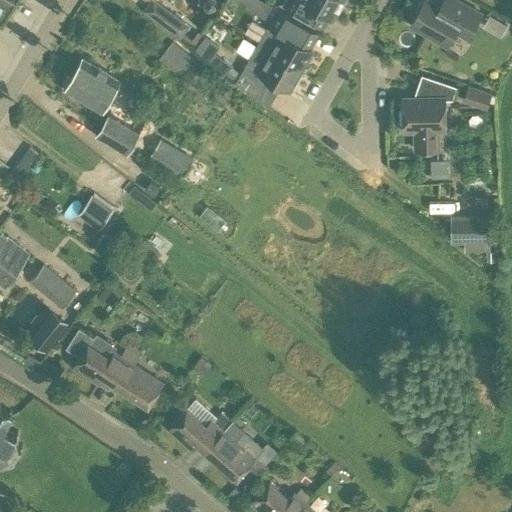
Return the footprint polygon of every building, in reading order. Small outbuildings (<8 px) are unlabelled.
[(192,38),(184,32),(190,24),(156,0),(150,0),(143,9),(193,46),(202,34),(197,31),(192,38)] [(206,0),(197,12),(210,21),(224,2),(221,0),(206,0)] [(333,18),(342,0),(285,0),(283,4),(304,15),(310,5),(333,18)] [(456,0),(450,11),(431,0),(424,0),(420,1),(417,8),(418,11),(411,24),(447,44),(455,30),(468,37),(482,13),(459,0),(456,0)] [(28,15),(42,20),(47,9),(33,4),(28,15)] [(258,45),(303,70),(314,51),(294,40),(303,24),(278,10),(258,45)] [(490,28),(496,17),(491,14),(484,25),(490,28)] [(210,60),(220,45),(205,35),(195,50),(210,60)] [(187,80),(201,63),(172,41),(159,58),(187,80)] [(291,90),(303,70),(258,45),(237,81),(260,100),(272,79),(291,90)] [(127,154),(147,120),(120,104),(123,100),(113,93),(121,80),(84,58),(65,88),(108,114),(95,134),(127,154)] [(223,59),(217,67),(226,73),(232,65),(223,59)] [(439,149),(438,129),(446,128),(445,99),(453,99),(457,86),(428,76),(422,94),(418,97),(404,98),(404,130),(416,129),(417,149),(439,149)] [(469,85),(463,102),(486,109),(492,92),(469,85)] [(460,150),(460,130),(446,131),(447,150),(460,150)] [(184,173),(193,157),(160,137),(146,160),(177,178),(181,171),(184,173)] [(446,158),(431,159),(431,177),(446,177),(446,158)] [(154,194),(159,185),(151,180),(146,189),(154,194)] [(14,202),(24,209),(31,198),(22,191),(14,202)] [(98,228),(113,208),(92,193),(78,213),(98,228)] [(490,220),(454,220),(454,222),(454,240),(490,240),(490,220)] [(0,281),(5,285),(29,252),(0,231),(0,281)] [(62,307),(76,290),(44,263),(30,280),(62,307)] [(45,352),(68,323),(52,310),(29,340),(45,352)] [(114,383),(137,348),(128,342),(121,354),(114,349),(110,356),(90,343),(94,336),(79,327),(66,347),(79,356),(73,366),(99,383),(103,376),(114,383)] [(137,348),(114,383),(147,405),(163,381),(135,363),(142,351),(137,348)] [(0,462),(3,457),(13,455),(20,443),(16,432),(5,425),(13,412),(0,403),(0,462)] [(232,419),(232,420),(234,418),(223,409),(214,420),(213,419),(208,425),(188,408),(170,429),(193,450),(198,445),(205,450),(232,419)] [(245,430),(232,420),(232,419),(205,450),(238,479),(256,458),(236,440),(245,430)] [(196,473),(208,459),(199,451),(187,466),(196,473)] [(260,458),(249,470),(258,478),(269,466),(260,458)] [(331,474),(339,465),(334,461),(326,470),(331,474)] [(296,511),(306,502),(311,496),(301,486),(290,498),(271,481),(251,502),(262,511),(296,511)] [(0,511),(10,511),(18,501),(0,489),(0,511)] [(316,511),(306,502),(296,511),(316,511)]
